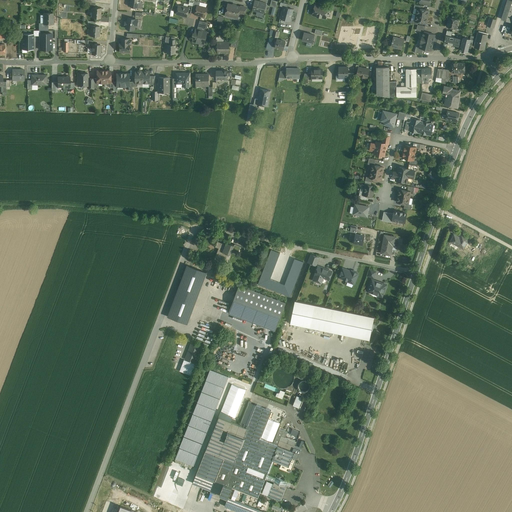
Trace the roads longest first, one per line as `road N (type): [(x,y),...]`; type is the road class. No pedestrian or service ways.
road 1 (unclassified): [(415,271),(192,230),(86,511)]
road 2 (tertiary): [(330,511),(415,271)]
road 3 (residential): [(108,62),(291,57)]
road 4 (residential): [(291,57),(434,57)]
road 5 (tertiary): [(415,271),(456,148)]
